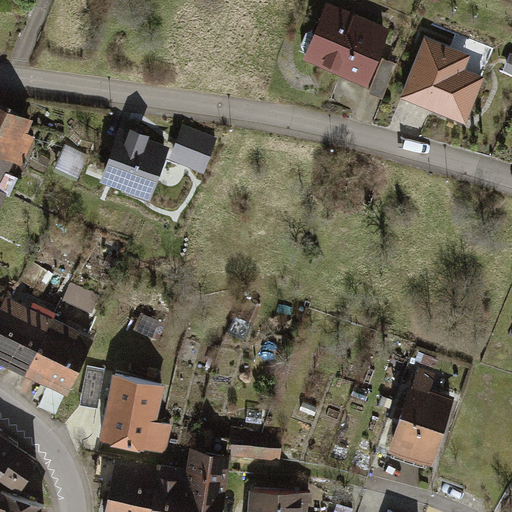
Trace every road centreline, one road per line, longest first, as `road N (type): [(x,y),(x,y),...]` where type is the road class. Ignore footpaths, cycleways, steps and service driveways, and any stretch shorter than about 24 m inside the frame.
road 1 (residential): [(0,82),(236,109),(511,180)]
road 2 (residential): [(78,511),(64,451),(0,404)]
